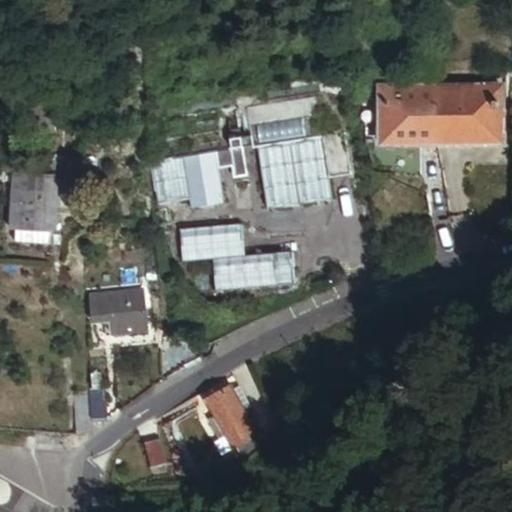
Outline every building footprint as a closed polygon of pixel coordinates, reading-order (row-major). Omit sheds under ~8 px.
[(499,140),(498,83),(383,85),(384,142),(499,140)] [(19,120),(18,96),(18,94),(10,94),(11,120),(19,120)] [(49,132),(48,95),(36,96),(35,133),(49,132)] [(35,133),(36,96),(18,96),(19,120),(20,133),(35,133)] [(225,205),(220,171),(228,170),(227,163),(233,162),(234,169),(236,180),(250,179),(246,150),(256,149),(252,115),(242,116),(245,142),(235,144),(237,153),(155,163),(160,204),(191,200),(192,209),(225,205)] [(20,133),(19,120),(11,120),(7,119),(7,133),(20,133)] [(353,180),(348,137),(256,149),(257,152),(261,151),(326,143),(331,183),(353,180)] [(334,205),(331,183),(326,143),(261,151),(269,213),(334,205)] [(33,213),(34,154),(5,154),(0,154),(0,171),(0,175),(0,224),(4,225),(43,226),(44,213),(33,213)] [(85,210),(85,155),(34,154),(33,213),(44,213),(85,210)] [(244,250),(241,219),(180,225),(183,256),(212,253),(244,250)] [(43,240),(43,226),(4,225),(4,238),(43,240)] [(145,272),(142,247),(133,248),(136,273),(145,272)] [(279,280),(276,247),(244,250),(212,253),(215,286),(279,280)] [(146,332),(144,294),(90,296),(92,329),(113,328),(114,334),(146,332)] [(229,386),(226,380),(201,393),(204,400),(201,403),(216,430),(219,429),(229,446),(238,444),(239,447),(241,452),(257,441),(263,437),(260,431),(255,434),(237,400),(229,386)] [(243,396),(235,381),(229,386),(237,400),(243,396)] [(108,422),(104,400),(88,403),(92,425),(108,422)] [(92,425),(88,403),(72,406),(79,440),(95,437),(92,425)] [(167,458),(160,433),(145,437),(152,463),(167,458)] [(225,463),(241,452),(239,447),(222,458),(222,452),(196,458),(198,467),(225,463)]
